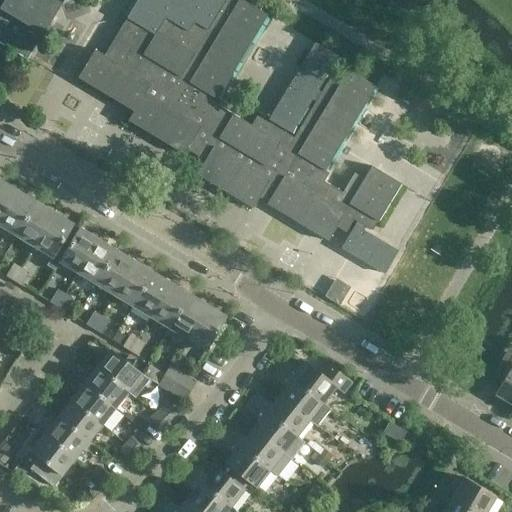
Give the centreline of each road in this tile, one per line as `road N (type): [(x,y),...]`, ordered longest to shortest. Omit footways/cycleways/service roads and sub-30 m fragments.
road 1 (residential): [(281,311),(3,142)]
road 2 (residential): [(511,446),(281,311)]
road 3 (residential): [(281,311),(124,511)]
